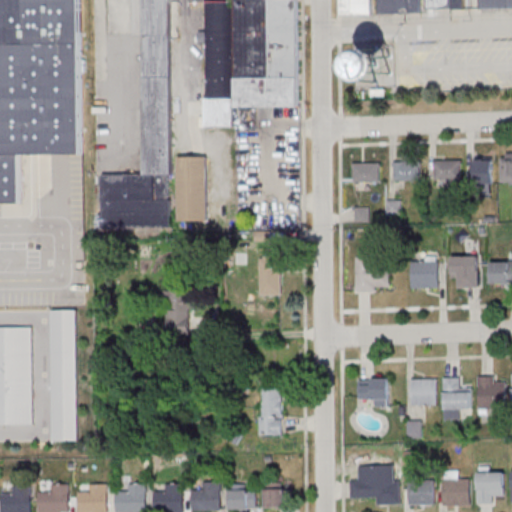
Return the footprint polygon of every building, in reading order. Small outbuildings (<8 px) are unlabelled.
[(4,0),(4,202),(25,202),(25,154),(88,151),(87,67),(87,0),(4,0)] [(102,175),(104,227),(173,226),(172,200),(169,200),(169,175),(173,175),(169,0),(141,0),(145,174),(102,175)] [(237,0),(237,107),(299,106),(298,0),(237,0)] [(371,0),(371,14),(341,15),(340,0),(371,0)] [(389,0),(390,13),(378,13),(378,0),(389,0)] [(419,0),(419,13),(390,13),(389,0),(419,0)] [(426,0),(450,0),(451,8),(445,8),(427,8),(426,0)] [(464,0),(464,10),(451,10),(451,0),(464,0)] [(511,0),(511,9),(481,10),(480,0),(511,0)] [(205,126),(235,125),(235,98),(228,98),(227,1),(204,1),(204,30),(198,30),(198,42),(204,42),(205,126)] [(369,82),(392,73),(381,46),(359,55),(369,82)] [(502,184),(511,183),(511,152),(502,152),(502,184)] [(178,157),(180,220),(210,220),(208,156),(178,157)] [(475,157),(475,184),(494,184),(494,157),(475,157)] [(461,160),(436,160),(436,180),(461,180),(461,160)] [(395,162),(395,181),(422,181),(422,162),(395,162)] [(381,163),(354,163),(354,182),(381,182),(381,163)] [(261,256),(261,294),(282,294),(282,256),(261,256)] [(439,288),(439,256),(413,256),(413,288),(439,288)] [(480,286),(480,256),(452,256),(452,277),(461,277),(461,286),(480,286)] [(356,290),(390,290),(390,266),(375,266),(375,257),(356,257),(356,290)] [(491,285),(511,284),(511,260),(491,261),(491,285)] [(191,329),(189,281),(167,282),(169,329),(191,329)] [(52,310),(78,310),(80,440),(54,440),(52,310)] [(0,327),(33,327),(34,423),(0,423),(0,327)] [(499,381),(499,376),(480,376),(480,410),(507,410),(507,381),(499,381)] [(445,377),(445,419),(464,419),(463,410),(474,409),(474,388),(464,388),(463,377),(445,377)] [(359,378),(359,397),(372,397),(372,406),(392,406),(392,378),(359,378)] [(439,378),(412,378),(412,404),(439,404),(439,378)] [(285,435),(285,385),(261,385),(261,435),(285,435)] [(478,503),(496,503),(496,493),(506,493),(506,472),(496,472),(496,466),(478,466),(478,503)] [(471,506),(471,476),(444,476),(444,506),(471,506)] [(402,500),(402,479),(351,479),(351,500),(402,500)] [(410,505),(436,505),(436,481),(410,481),(410,505)] [(194,510),(223,510),(223,483),(194,483),(194,510)] [(266,508),(291,508),(291,483),(266,483),(266,508)] [(79,511),(109,511),(109,484),(88,484),(88,492),(79,492),(79,511)] [(148,484),(128,484),(128,492),(117,492),(117,511),(148,511),(148,484)] [(249,484),(230,484),(230,510),(258,510),(258,490),(249,490),(249,484)] [(70,511),(71,485),(52,485),(52,492),(40,492),(39,511),(70,511)] [(2,511),(31,511),(32,486),(13,486),(13,494),(2,494),(2,511)] [(156,511),(185,511),(185,490),(156,490),(156,511)]
